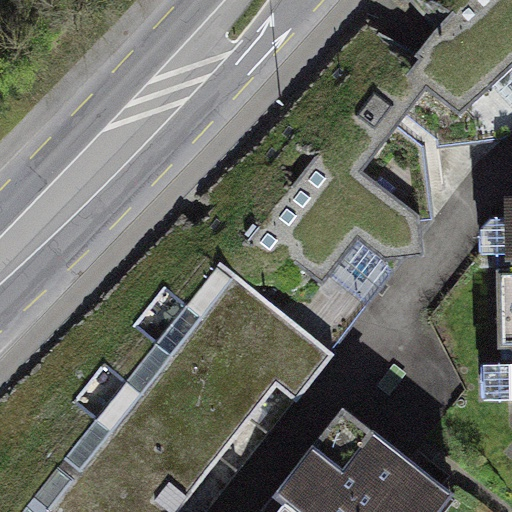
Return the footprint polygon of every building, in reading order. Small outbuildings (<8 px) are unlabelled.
[(419,59),(407,75),(460,116),(508,72),(511,72),(511,0),(464,0),(434,31),(414,56),(419,59)] [(424,256),(420,215),(363,172),(377,154),(360,142),(347,159),(328,145),(318,157),(315,156),(229,268),(221,262),(215,269),(329,359),(335,351),(322,340),(384,261),(424,256)] [(511,200),(510,201),(510,217),(491,217),(481,227),(481,252),(511,252),(511,268),(496,268),(498,347),(501,347),(501,362),(484,362),(485,397),(511,396),(511,200)] [(215,269),(22,511),(176,511),(277,385),(297,400),(329,359),(215,269)] [(412,511),(437,482),(345,408),(277,491),(288,500),(278,511),(412,511)]
